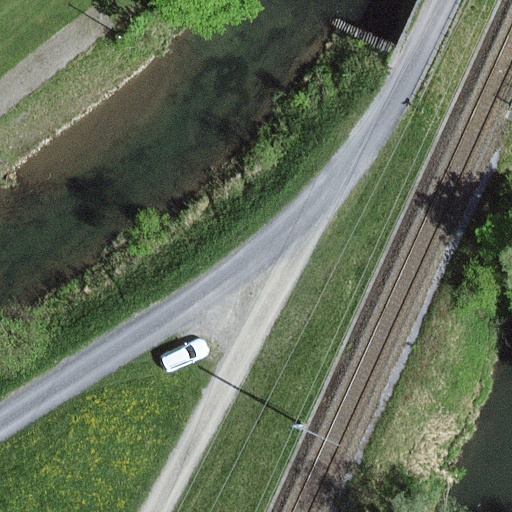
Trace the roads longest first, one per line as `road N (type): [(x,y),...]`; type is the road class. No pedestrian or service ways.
road 1 (track): [(325,201),(0,426)]
road 2 (track): [(174,511),(325,201)]
road 3 (track): [(441,0),(325,201)]
road 4 (track): [(0,98),(102,23)]
